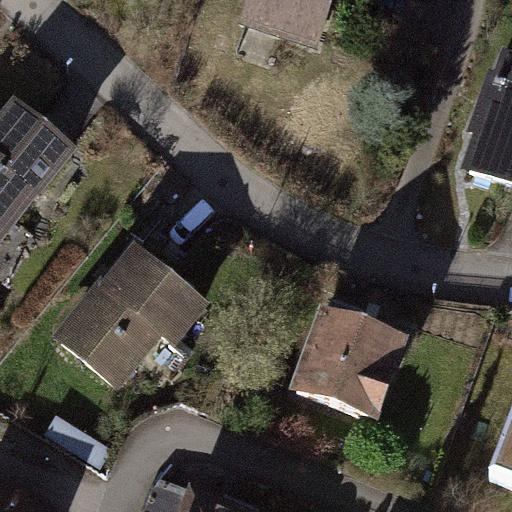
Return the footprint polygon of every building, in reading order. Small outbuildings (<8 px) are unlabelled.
[(329,0),(254,0),(247,20),(315,43),(329,0)] [(480,139),(468,174),(511,188),(511,68),(506,66),(499,88),(493,86),(476,137),(480,139)] [(0,234),(65,155),(15,115),(0,133),(0,234)] [(61,343),(115,386),(140,355),(135,352),(152,330),(171,345),(199,309),(135,258),(108,292),(104,289),(61,343)] [(328,301),(297,396),(373,421),(398,347),(367,337),(374,316),(328,301)] [(511,413),(487,479),(511,488),(511,413)] [(226,511),(190,496),(182,511),(226,511)]
